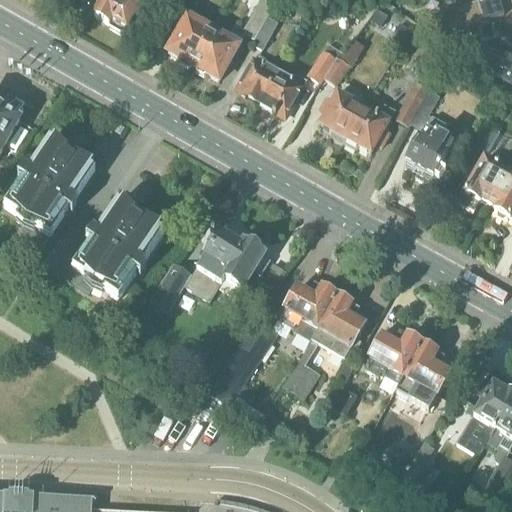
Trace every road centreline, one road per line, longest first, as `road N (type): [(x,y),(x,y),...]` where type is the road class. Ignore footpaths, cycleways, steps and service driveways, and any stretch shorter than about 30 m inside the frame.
road 1 (secondary): [(0,25),(511,314)]
road 2 (unclassified): [(312,511),(248,485),(0,472)]
